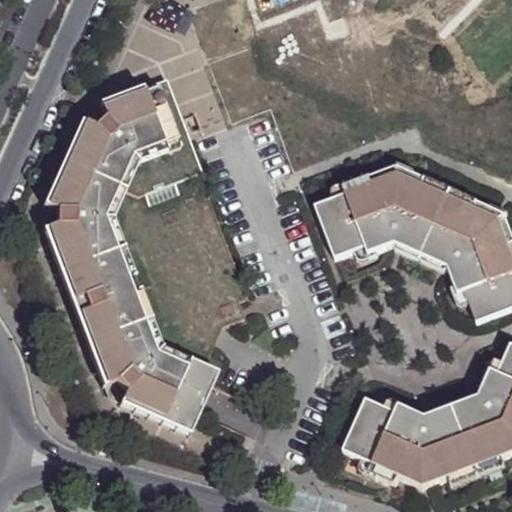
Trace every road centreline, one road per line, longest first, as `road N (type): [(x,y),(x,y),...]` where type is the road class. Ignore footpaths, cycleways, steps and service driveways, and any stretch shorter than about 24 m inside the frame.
road 1 (tertiary): [(0,185),(81,0)]
road 2 (tertiary): [(185,492),(52,448),(13,415)]
road 3 (tertiary): [(0,487),(47,475),(185,492)]
